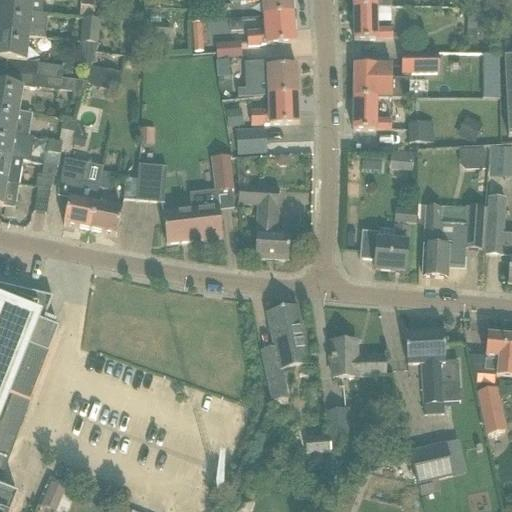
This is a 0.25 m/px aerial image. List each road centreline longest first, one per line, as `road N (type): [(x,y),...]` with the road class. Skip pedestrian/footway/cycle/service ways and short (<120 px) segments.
road 1 (residential): [(328,291),(213,280),(0,240)]
road 2 (residential): [(328,291),(321,0)]
road 3 (residential): [(511,308),(328,291)]
